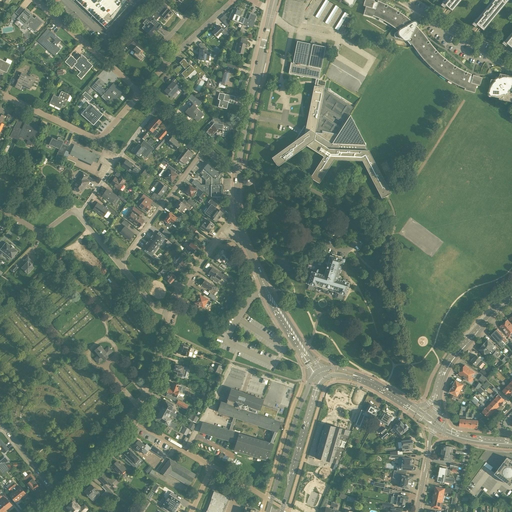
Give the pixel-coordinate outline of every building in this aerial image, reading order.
[(72,0),(100,25),(106,31),(135,0),(72,0)] [(327,0),(324,0),(315,17),(318,19),(329,1),(327,0)] [(477,85),(479,85),(480,84),(482,77),(473,75),(472,77),(471,76),(471,74),(468,73),(467,72),(463,71),(460,69),(458,68),(457,67),(455,66),(452,64),(450,63),(448,62),(447,60),(445,59),(442,56),(441,55),(439,53),(438,52),(436,50),(435,49),(433,46),(431,45),(430,43),(429,42),(428,40),(425,36),(421,31),(416,26),(416,25),(416,24),(416,23),(415,22),(414,22),(413,22),(412,23),(411,21),(409,19),(408,19),(407,18),(406,17),(405,16),(403,15),(400,12),(398,11),(396,10),(395,9),(394,9),(391,7),(387,5),(385,4),(381,2),(378,1),(377,3),(375,2),(374,2),(374,0),(372,0),(364,0),(363,6),(365,7),(363,15),(372,17),(373,15),(378,18),(384,20),(389,24),(394,27),(395,28),(397,29),(398,31),(395,33),(394,34),(394,35),(394,36),(394,37),(395,37),(395,38),(396,38),(405,40),(406,40),(407,40),(408,40),(408,39),(410,41),(411,44),(412,45),(415,49),(420,55),(424,60),(429,65),(434,70),(440,74),(446,78),(452,82),(458,85),(465,88),(464,90),(474,93),(477,85)] [(444,0),(443,2),(442,2),(440,5),(443,7),(444,8),(446,6),(448,8),(452,11),(460,0),(444,0)] [(491,0),(474,22),(473,22),(471,24),(474,27),(475,27),(475,28),(477,25),(479,27),(483,30),(507,0),(491,0)] [(161,5),(164,8),(162,11),(163,12),(161,15),(162,16),(161,17),(165,20),(166,19),(166,20),(172,13),(166,7),(167,6),(164,3),(161,5)] [(339,7),(335,5),(325,22),(328,24),(339,7)] [(26,9),(25,11),(22,14),(18,10),(16,13),(20,16),(19,17),(19,20),(24,25),(22,27),(25,30),(28,26),(35,32),(43,23),(37,17),(34,20),(31,17),(33,15),(31,14),(30,13),(26,9)] [(232,21),(242,24),(245,18),(240,16),(242,11),(237,9),(232,21)] [(160,14),(156,11),(155,12),(154,12),(151,16),(156,20),(160,16),(159,15),(160,14)] [(348,12),(345,11),(335,28),(338,30),(348,12)] [(245,18),(242,24),(240,29),(246,31),(248,27),(252,28),(255,22),(254,22),(256,16),(250,13),(248,19),(245,18)] [(148,17),(146,20),(148,22),(147,22),(150,24),(144,31),(147,34),(146,35),(149,38),(150,37),(150,36),(157,29),(150,23),(152,21),(150,19),(148,17)] [(230,33),(225,28),(223,30),(220,26),(212,32),(217,37),(222,32),(226,36),(230,33)] [(54,56),(60,49),(56,45),(61,40),(55,35),(48,29),(37,41),(54,56)] [(511,32),(505,41),(504,41),(502,43),(505,46),(506,46),(506,47),(508,45),(510,46),(511,47),(511,32)] [(242,38),(241,40),(240,43),(237,43),(235,50),(238,51),(237,52),(243,54),(245,47),(246,47),(248,42),(247,42),(247,39),(242,38)] [(133,41),(128,46),(135,53),(133,54),(141,61),(145,57),(140,52),(141,51),(136,46),(134,45),(135,43),(133,41)] [(349,113),(353,107),(327,91),(328,88),(326,88),(324,88),(324,87),(323,87),(320,86),(317,85),(318,79),(319,79),(325,47),(297,41),(293,62),(291,62),(288,73),(289,74),(291,74),(306,77),(316,79),(316,81),(315,82),(315,83),(315,85),(314,85),(306,127),(304,126),(302,130),(300,132),(298,135),(294,141),(272,158),(273,160),(276,165),(277,165),(278,166),(306,145),(323,156),(310,177),(313,179),(314,180),(317,182),(319,183),(334,159),(362,161),(381,198),(382,197),(383,198),(385,196),(387,196),(388,195),(388,194),(390,193),(369,151),(367,151),(364,145),(366,145),(350,115),(337,135),(336,134),(340,127),(323,116),(327,112),(329,113),(336,117),(336,118),(340,121),(341,120),(344,121),(349,113)] [(198,44),(200,47),(199,53),(198,52),(198,56),(199,56),(198,60),(205,61),(208,61),(209,57),(210,54),(207,54),(207,49),(207,48),(201,42),(198,44)] [(76,61),(70,56),(65,62),(71,67),(76,61)] [(82,57),(74,66),(80,72),(77,75),(81,79),(93,66),(87,61),(82,57)] [(0,70),(1,70),(7,73),(11,64),(0,58),(0,70)] [(195,64),(192,67),(190,65),(191,64),(191,63),(190,62),(189,62),(187,63),(183,59),(179,63),(181,65),(179,67),(180,68),(180,69),(178,67),(173,71),(177,75),(180,72),(181,73),(181,74),(185,78),(189,75),(190,75),(192,73),(192,72),(194,70),(198,73),(196,75),(199,79),(201,75),(202,76),(205,74),(195,64)] [(239,66),(226,63),(224,73),(221,85),(231,87),(232,83),(228,81),(230,74),(233,75),(233,74),(234,74),(235,71),(238,72),(239,66)] [(30,76),(30,77),(22,73),(15,87),(20,90),(23,85),(31,88),(35,79),(30,76)] [(511,76),(505,75),(502,74),(500,74),(499,78),(497,80),(496,80),(491,80),(491,82),(488,96),(500,98),(499,100),(511,102),(511,76)] [(99,78),(92,87),(95,90),(102,96),(103,94),(110,100),(113,103),(123,92),(114,83),(106,92),(101,87),(105,83),(99,78)] [(216,87),(212,79),(209,78),(205,88),(213,90),(216,87)] [(187,89),(177,80),(175,83),(173,82),(165,91),(171,97),(179,87),(185,92),(187,89)] [(199,91),(204,82),(200,80),(196,89),(199,91)] [(59,108),(61,109),(62,105),(65,106),(70,96),(62,92),(59,98),(54,95),(51,100),(50,104),(59,108)] [(229,100),(234,101),(235,96),(219,93),(218,100),(220,100),(218,107),(227,109),(229,100)] [(96,101),(93,103),(100,109),(102,107),(96,101)] [(197,115),(193,112),(198,106),(194,101),(192,104),(194,106),(192,108),(191,107),(189,109),(189,108),(185,112),(193,119),(197,115)] [(93,124),(102,115),(92,105),(83,115),(93,124)] [(156,117),(147,127),(150,130),(153,126),(156,122),(157,122),(157,121),(158,119),(156,117)] [(227,135),(228,126),(223,125),(224,121),(213,118),(210,122),(212,124),(213,122),(218,123),(218,124),(214,123),(209,129),(211,130),(208,134),(211,137),(215,133),(227,135)] [(150,130),(149,131),(154,136),(158,132),(155,130),(162,122),(158,119),(157,121),(157,122),(156,122),(153,126),(150,130)] [(24,123),(18,120),(15,127),(15,126),(10,136),(15,138),(19,129),(21,130),(18,136),(21,137),(28,140),(26,144),(31,146),(39,128),(25,121),(24,123)] [(167,132),(164,130),(160,134),(157,137),(160,140),(167,132)] [(148,135),(145,132),(140,137),(144,140),(148,135)] [(52,138),(49,145),(54,147),(59,150),(56,157),(62,160),(65,152),(68,147),(63,145),(65,141),(60,139),(61,138),(59,137),(58,138),(57,140),(52,138)] [(166,139),(164,137),(158,144),(160,146),(166,139)] [(175,141),(176,140),(172,137),(167,143),(175,150),(180,145),(175,141)] [(133,152),(138,156),(141,153),(147,158),(152,150),(151,150),(144,144),(142,147),(138,144),(133,152)] [(74,145),(70,154),(92,164),(93,161),(98,163),(98,162),(101,156),(96,154),(95,155),(74,145)] [(193,154),(188,150),(184,155),(182,153),(175,161),(178,163),(180,160),(185,164),(188,160),(189,160),(191,158),(190,157),(193,154)] [(65,152),(62,160),(68,163),(74,166),(75,163),(70,160),(64,158),(66,155),(67,153),(65,152)] [(126,160),(122,166),(129,170),(128,171),(131,173),(131,172),(136,175),(140,170),(133,165),(133,164),(131,162),(130,163),(126,160)] [(208,164),(200,172),(203,175),(202,176),(202,177),(206,180),(206,185),(201,185),(194,180),(191,183),(203,192),(205,192),(205,193),(211,197),(223,197),(223,185),(220,185),(220,180),(223,176),(220,173),(219,175),(208,164)] [(171,167),(168,165),(164,171),(165,172),(162,176),(165,178),(166,177),(171,182),(176,175),(174,173),(176,170),(171,167)] [(149,172),(144,168),(142,171),(139,175),(144,178),(149,172)] [(74,189),(75,190),(76,191),(77,192),(79,192),(80,190),(82,192),(89,181),(86,179),(88,176),(83,173),(81,176),(82,176),(75,187),(74,189)] [(124,184),(127,179),(121,175),(118,180),(115,178),(111,184),(116,187),(116,188),(120,190),(124,184)] [(247,175),(244,177),(243,181),(244,182),(245,184),(249,185),(252,183),(253,180),(251,176),(247,175)] [(154,192),(155,192),(152,195),(160,200),(162,197),(164,194),(164,193),(168,188),(161,183),(160,184),(157,182),(153,187),(156,189),(154,192)] [(193,197),(195,194),(196,193),(200,197),(203,192),(196,187),(194,189),(190,185),(185,191),(193,197)] [(107,190),(102,196),(106,198),(106,200),(108,202),(109,201),(112,203),(115,205),(119,199),(123,201),(125,199),(119,194),(117,197),(107,190)] [(151,203),(152,201),(143,195),(141,197),(144,199),(139,206),(142,208),(141,209),(144,211),(145,210),(147,212),(151,207),(149,205),(151,203)] [(220,217),(223,213),(216,207),(218,205),(210,199),(208,202),(211,204),(208,208),(210,210),(220,217)] [(192,206),(183,200),(182,202),(179,200),(175,206),(177,207),(176,209),(179,211),(181,210),(183,212),(185,208),(189,211),(192,206)] [(107,218),(111,212),(114,214),(116,212),(111,208),(109,211),(108,210),(98,203),(93,209),(100,214),(99,214),(102,218),(103,216),(104,217),(104,216),(107,218)] [(139,217),(142,213),(134,207),(131,211),(132,213),(128,219),(133,223),(134,222),(140,226),(144,221),(139,217)] [(208,208),(204,213),(207,214),(216,222),(220,217),(210,210),(208,208)] [(178,216),(176,218),(170,213),(164,220),(168,223),(166,225),(170,227),(174,221),(178,224),(182,219),(178,216)] [(213,225),(204,218),(198,226),(208,233),(211,229),(210,229),(213,225)] [(438,227),(444,238),(449,235),(450,236),(454,234),(453,233),(458,231),(453,219),(447,222),(447,221),(443,223),(443,224),(438,227)] [(129,240),(134,234),(127,227),(129,224),(124,220),(121,223),(125,227),(120,232),(129,240)] [(149,240),(156,245),(161,238),(163,239),(166,236),(159,231),(157,234),(155,233),(153,235),(152,235),(151,237),(151,238),(149,240)] [(198,233),(196,235),(194,234),(192,237),(200,243),(202,240),(204,237),(198,233)] [(193,252),(197,247),(188,241),(190,239),(186,236),(184,238),(186,240),(185,242),(183,245),(193,252)] [(156,245),(149,240),(148,242),(147,242),(146,244),(144,247),(146,248),(144,251),(151,256),(153,253),(151,251),(156,245)] [(1,249),(0,248),(0,255),(4,252),(8,255),(6,257),(9,259),(11,258),(12,258),(17,251),(13,248),(14,247),(11,246),(11,245),(10,246),(9,245),(6,242),(1,249)] [(181,270),(187,261),(180,256),(182,253),(176,249),(174,252),(177,254),(174,258),(177,260),(173,264),(181,270)] [(228,260),(232,263),(234,259),(231,257),(231,256),(226,252),(224,250),(223,250),(222,250),(220,253),(219,253),(215,258),(224,265),(228,260)] [(65,258),(62,254),(57,258),(60,262),(65,258)] [(315,286),(316,286),(338,292),(345,294),(345,295),(346,295),(346,294),(347,289),(349,289),(350,284),(350,283),(349,283),(349,282),(341,280),(341,278),(340,276),(338,275),(343,260),(343,259),(342,259),(336,257),(330,255),(330,256),(326,268),(323,267),(322,267),(321,267),(321,268),(320,268),(320,269),(319,272),(318,271),(317,273),(312,272),(312,271),(311,271),(311,272),(308,283),(308,284),(315,286)] [(314,256),(311,265),(317,267),(320,258),(314,256)] [(22,268),(28,274),(34,268),(29,263),(32,261),(28,257),(22,263),(24,265),(22,268)] [(19,267),(16,264),(10,270),(13,273),(19,267)] [(218,280),(219,280),(223,275),(212,268),(208,273),(213,276),(211,278),(216,282),(218,280)] [(170,272),(169,274),(166,272),(162,276),(170,283),(176,276),(170,272)] [(208,293),(211,288),(217,292),(220,286),(218,285),(217,287),(216,287),(214,285),(213,285),(204,279),(201,285),(204,287),(203,289),(208,293)] [(208,299),(200,295),(197,299),(196,299),(195,301),(196,302),(195,302),(196,303),(194,305),(198,307),(199,304),(203,307),(205,303),(209,305),(211,301),(207,299),(208,299)] [(511,332),(504,323),(500,327),(509,337),(511,335),(511,336),(511,332)] [(505,337),(497,329),(494,332),(502,340),(505,342),(507,340),(505,338),(505,337)] [(502,340),(494,332),(490,336),(498,344),(503,348),(506,345),(502,340)] [(495,346),(488,340),(484,345),(490,351),(495,346)] [(99,355),(94,358),(98,363),(104,359),(105,360),(109,357),(107,356),(113,351),(109,346),(104,350),(100,345),(95,350),(99,355)] [(183,355),(188,357),(189,352),(193,353),(194,350),(190,349),(191,348),(182,345),(179,353),(184,354),(183,355)] [(482,353),(487,358),(490,355),(495,360),(498,357),(493,353),(490,351),(484,345),(479,350),(482,353)] [(476,355),(471,361),(476,366),(478,368),(484,362),(476,355)] [(183,374),(185,374),(187,367),(189,368),(191,363),(184,361),(183,366),(180,365),(180,366),(176,365),(174,371),(178,372),(177,376),(182,378),(183,374)] [(213,368),(210,367),(208,370),(218,374),(221,366),(215,364),(213,368)] [(465,365),(462,370),(472,377),(475,373),(465,365)] [(204,414),(210,401),(228,367),(226,366),(208,400),(202,413),(204,414)] [(482,369),(479,373),(486,378),(489,375),(482,369)] [(468,381),(472,377),(462,370),(458,374),(468,381)] [(460,383),(456,380),(449,392),(454,395),(454,396),(460,399),(462,395),(459,394),(462,388),(465,389),(467,385),(461,382),(460,383)] [(482,386),(485,389),(490,383),(487,380),(482,386)] [(172,383),(171,387),(183,392),(185,388),(183,387),(184,385),(181,383),(180,385),(178,384),(177,385),(172,383)] [(183,392),(171,387),(170,387),(168,394),(167,397),(171,398),(171,399),(175,401),(177,397),(178,396),(179,397),(180,396),(182,396),(183,392)] [(511,392),(506,387),(502,391),(508,396),(511,392)] [(264,398),(244,392),(240,390),(240,392),(231,389),(226,404),(221,402),(220,405),(218,411),(234,417),(232,422),(229,431),(202,423),(200,432),(236,442),(235,447),(238,448),(237,451),(265,460),(266,456),(267,456),(269,457),(273,444),(272,444),(277,431),(280,422),(258,415),(264,398)] [(494,396),(493,397),(495,399),(500,404),(504,400),(497,393),(497,394),(496,393),(494,396)] [(495,399),(491,403),(496,409),(500,404),(495,399)] [(178,400),(176,404),(188,410),(191,404),(188,402),(187,404),(184,402),(183,403),(178,400)] [(164,404),(163,407),(174,413),(176,411),(172,409),(174,405),(166,401),(166,402),(165,402),(164,403),(164,404)] [(362,410),(359,415),(357,420),(362,422),(365,415),(368,417),(367,417),(369,418),(369,417),(372,419),(374,416),(375,417),(379,409),(370,403),(365,411),(362,410)] [(491,403),(486,408),(492,413),(496,409),(491,403)] [(163,407),(161,410),(160,409),(160,411),(160,412),(167,417),(171,419),(172,416),(175,417),(177,415),(174,413),(163,407)] [(486,408),(482,412),(488,417),(492,413),(486,408)] [(393,417),(384,411),(379,420),(388,425),(391,420),(392,421),(394,418),(393,417)] [(156,417),(157,417),(156,418),(173,428),(176,424),(172,421),(173,420),(171,419),(167,417),(160,412),(158,415),(157,415),(156,417)] [(393,428),(394,428),(391,431),(393,433),(396,431),(400,436),(408,429),(407,429),(409,427),(406,424),(404,426),(401,422),(393,428)] [(338,464),(342,449),(337,447),(339,439),(347,441),(348,436),(349,436),(350,431),(350,432),(342,430),(341,432),(334,430),(335,428),(325,425),(325,424),(315,458),(315,457),(326,460),(327,457),(333,459),(333,462),(338,463),(337,464),(338,464)] [(380,437),(383,440),(388,434),(385,431),(380,437)] [(0,439),(0,446),(1,445),(4,448),(1,450),(4,453),(9,449),(0,439)] [(399,447),(399,452),(402,451),(412,450),(411,444),(412,444),(411,439),(401,441),(402,447),(399,447)] [(149,451),(139,440),(133,445),(137,449),(136,449),(139,453),(142,449),(146,454),(147,453),(150,455),(148,457),(151,459),(155,454),(153,452),(152,453),(149,451)] [(442,452),(450,453),(452,454),(453,447),(443,446),(441,446),(440,449),(442,449),(442,452)] [(126,452),(127,452),(125,454),(127,456),(125,458),(134,467),(136,464),(135,463),(139,459),(133,453),(134,452),(131,450),(130,450),(129,450),(128,449),(126,452)] [(450,455),(450,453),(442,452),(441,458),(445,459),(444,461),(450,462),(451,462),(452,455),(450,455)] [(508,456),(497,470),(495,474),(511,485),(511,483),(511,457),(511,458),(508,456)] [(411,465),(412,458),(402,458),(401,466),(397,466),(397,471),(406,473),(407,469),(412,469),(412,465),(411,465)] [(169,460),(160,472),(166,477),(168,474),(188,486),(195,475),(169,460)] [(119,464),(116,461),(112,465),(111,464),(109,466),(110,467),(111,467),(118,475),(126,468),(120,462),(119,464)] [(446,474),(446,475),(449,476),(450,469),(447,469),(439,467),(438,476),(442,477),(442,474),(446,474)] [(152,469),(150,472),(148,475),(156,480),(157,477),(153,475),(155,471),(152,469)] [(393,478),(399,479),(397,486),(409,489),(411,477),(405,476),(406,473),(397,471),(394,470),(393,478)] [(22,480),(25,484),(26,484),(32,492),(39,486),(34,481),(36,479),(31,473),(22,480)] [(112,483),(104,473),(98,478),(104,484),(106,483),(109,486),(112,483)] [(444,484),(445,482),(446,482),(454,484),(455,478),(452,478),(451,479),(449,479),(449,477),(446,477),(446,475),(446,474),(442,474),(442,477),(438,476),(437,481),(440,481),(440,484),(444,484)] [(87,489),(84,491),(93,501),(98,497),(97,495),(99,493),(91,485),(87,489)] [(15,486),(13,488),(21,498),(26,494),(20,487),(20,486),(17,488),(15,486)] [(435,490),(434,494),(444,496),(445,492),(451,493),(452,488),(445,487),(445,489),(436,487),(435,490)] [(12,492),(10,494),(10,495),(16,502),(21,498),(13,488),(10,490),(12,492)] [(393,496),(394,496),(393,504),(394,504),(402,505),(402,506),(404,505),(404,504),(404,502),(405,502),(406,500),(407,500),(407,496),(398,494),(399,491),(396,490),(397,490),(383,488),(383,492),(390,493),(393,494),(393,496)] [(112,498),(110,496),(106,490),(101,495),(107,502),(112,498)] [(222,511),(225,504),(226,504),(229,497),(225,496),(217,493),(217,492),(214,491),(211,498),(206,510),(205,511),(222,511)] [(171,492),(166,500),(177,507),(180,502),(175,498),(177,495),(171,492)] [(433,501),(443,503),(444,496),(434,494),(433,501)] [(2,497),(0,498),(0,501),(7,509),(12,505),(6,498),(4,496),(2,497)] [(331,511),(332,510),(326,507),(328,500),(325,499),(322,506),(326,508),(324,511),(331,511)] [(141,504),(136,500),(132,505),(137,509),(141,504)] [(177,507),(166,500),(161,507),(166,511),(167,510),(170,511),(173,511),(175,510),(176,511),(178,507),(177,507)] [(66,508),(70,511),(75,511),(76,511),(83,511),(87,508),(84,504),(80,508),(78,506),(77,506),(73,501),(66,508)] [(433,504),(432,507),(441,509),(443,503),(433,501),(432,503),(433,504)]
